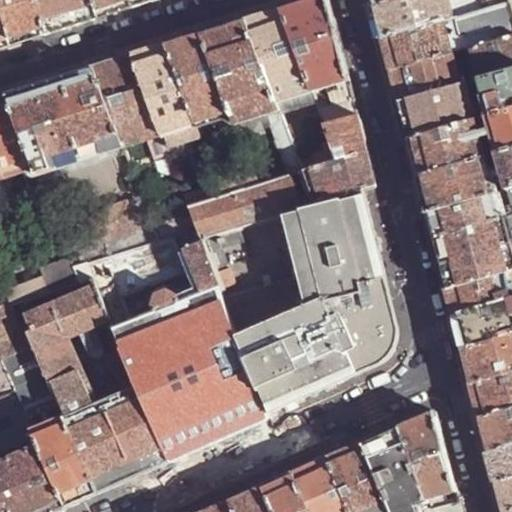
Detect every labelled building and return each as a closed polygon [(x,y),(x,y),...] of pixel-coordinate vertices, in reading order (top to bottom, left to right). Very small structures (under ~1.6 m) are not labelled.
[(0,0),(0,20),(8,47),(29,40),(43,35),(32,0),(0,0)] [(90,0),(32,0),(43,35),(73,26),(96,19),(90,0)] [(127,0),(90,0),(96,19),(117,12),(130,8),(127,0)] [(314,0),(304,3),(285,9),(317,92),(351,81),(353,81),(347,54),(336,12),(333,0),(314,0)] [(405,0),(378,8),(383,27),(386,39),(457,19),(453,0),(405,0)] [(511,0),(463,0),(468,16),(478,13),(511,4),(511,3),(511,0)] [(272,13),(249,21),(280,103),(290,100),(306,95),(317,92),(285,9),(277,12),(272,13)] [(468,16),(458,19),(463,38),(483,33),(478,13),(468,16)] [(457,19),(386,39),(391,59),(394,72),(457,54),(465,52),(467,51),(463,38),(458,19),(457,19)] [(0,20),(0,49),(8,47),(0,20)] [(224,29),(206,34),(235,113),(240,126),(271,115),(283,110),(280,103),(249,21),(224,29)] [(483,33),(463,38),(467,51),(475,49),(500,42),(497,33),(495,31),(492,31),(483,33)] [(185,41),(171,45),(201,124),(213,120),(235,113),(206,34),(185,41)] [(511,38),(500,42),(475,49),(477,59),(483,81),(484,80),(511,72),(511,38)] [(150,52),(136,57),(166,135),(201,124),(171,45),(150,52)] [(457,54),(394,72),(399,91),(402,104),(464,86),(463,79),(457,54)] [(113,64),(97,69),(127,148),(166,135),(136,57),(113,64)] [(477,59),(468,61),(474,83),(483,81),(477,59)] [(34,89),(11,96),(39,168),(41,175),(45,187),(71,179),(62,168),(127,148),(97,69),(75,76),(34,89)] [(511,72),(484,80),(493,117),(511,110),(511,72)] [(474,83),(470,84),(480,120),(489,118),(493,117),(484,80),(483,81),(474,83)] [(464,86),(402,104),(407,125),(411,140),(480,120),(470,84),(464,86)] [(306,95),(290,100),(293,111),(309,106),(306,95)] [(0,99),(0,156),(8,178),(26,172),(39,168),(11,96),(0,99)] [(358,100),(323,110),(329,126),(363,116),(358,100)] [(283,110),(271,115),(294,176),(306,172),(283,110)] [(511,110),(493,117),(489,118),(499,154),(511,150),(511,110)] [(235,113),(213,120),(220,137),(241,131),(240,126),(235,113)] [(363,116),(329,126),(342,161),(372,152),(366,130),(363,116)] [(489,118),(480,120),(490,157),(499,154),(489,118)] [(480,120),(411,140),(416,162),(420,177),(490,157),(480,120)] [(201,124),(166,135),(171,149),(206,138),(201,124)] [(511,150),(499,154),(509,190),(511,188),(511,150)] [(375,165),(372,152),(342,161),(306,172),(294,176),(262,186),(228,196),(193,207),(195,213),(201,228),(205,239),(307,207),(365,190),(380,185),(375,165)] [(499,154),(490,157),(500,192),(509,190),(499,154)] [(0,180),(8,178),(0,156),(0,180)] [(490,157),(420,177),(425,198),(429,213),(500,192),(490,157)] [(39,168),(26,172),(37,201),(49,196),(45,187),(41,175),(39,168)] [(257,172),(223,183),(224,185),(228,196),(262,186),(257,172)] [(45,187),(49,196),(63,235),(106,222),(108,219),(116,216),(115,212),(126,208),(124,202),(99,210),(71,179),(45,187)] [(224,185),(189,196),(193,207),(228,196),(224,185)] [(365,190),(307,207),(317,234),(371,215),(365,190)] [(511,200),(509,190),(500,192),(507,218),(511,216),(511,200)] [(500,192),(429,213),(433,229),(435,238),(507,218),(500,192)] [(63,235),(72,258),(76,268),(147,245),(161,241),(156,225),(148,205),(145,195),(124,202),(126,208),(115,212),(116,216),(108,219),(106,222),(63,235)] [(322,390),(367,370),(350,325),(349,326),(341,304),(317,234),(307,207),(205,239),(222,287),(268,413),(322,390)] [(195,213),(156,225),(161,241),(183,234),(201,228),(195,213)] [(371,215),(317,234),(341,304),(349,326),(350,325),(395,309),(392,296),(389,286),(385,270),(371,215)] [(507,218),(435,238),(443,267),(448,289),(508,272),(511,271),(511,237),(510,232),(507,218)] [(201,228),(183,234),(187,245),(207,293),(222,287),(205,239),(201,228)] [(161,241),(147,245),(162,280),(186,271),(179,252),(187,245),(183,234),(161,241)] [(147,245),(76,268),(81,282),(82,281),(95,277),(98,285),(111,314),(147,298),(151,293),(148,286),(162,280),(147,245)] [(72,258),(44,267),(48,276),(54,291),(81,282),(76,268),(72,258)] [(511,288),(508,272),(448,289),(452,306),(454,315),(511,299),(511,288)] [(48,276),(8,291),(13,305),(54,291),(48,276)] [(95,277),(82,281),(85,291),(98,285),(95,277)] [(85,291),(68,298),(82,333),(94,328),(113,320),(111,314),(98,285),(85,291)] [(268,413),(222,287),(207,293),(184,303),(181,296),(171,290),(161,294),(158,306),(161,312),(118,330),(136,373),(140,384),(173,461),(225,438),(270,418),(268,413)] [(8,291),(0,293),(0,309),(13,305),(8,291)] [(68,298),(57,303),(72,337),(82,333),(68,298)] [(511,299),(454,315),(460,336),(463,349),(511,335),(511,299)] [(57,303),(29,315),(31,321),(35,330),(31,332),(55,389),(56,389),(58,388),(55,383),(85,370),(72,337),(57,303)] [(13,305),(0,309),(0,350),(17,389),(31,382),(38,397),(55,389),(31,332),(35,330),(31,321),(21,325),(19,320),(16,312),(13,305)] [(399,337),(399,325),(395,309),(350,325),(367,370),(379,365),(388,358),(395,349),(399,337)] [(113,320),(94,328),(122,391),(132,387),(140,384),(136,373),(118,330),(113,320)] [(511,335),(463,349),(471,384),(511,371),(511,335)] [(0,350),(0,397),(3,396),(17,389),(0,350)] [(58,388),(56,389),(62,403),(67,415),(100,492),(113,487),(71,389),(90,381),(85,370),(55,383),(58,388)] [(511,371),(471,384),(480,418),(511,408),(511,371)] [(144,473),(173,461),(140,384),(132,387),(122,391),(108,397),(99,401),(90,381),(71,389),(113,487),(144,473)] [(17,389),(3,396),(11,412),(17,426),(23,442),(38,436),(35,430),(30,418),(17,389)] [(0,397),(0,416),(11,412),(3,396),(0,397)] [(511,408),(480,418),(488,452),(511,445),(511,408)] [(415,420),(400,427),(427,498),(458,491),(437,412),(436,411),(415,420)] [(67,415),(35,430),(38,436),(41,444),(69,506),(86,499),(100,492),(67,415)] [(17,426),(0,433),(0,452),(23,442),(17,426)] [(379,436),(364,443),(391,511),(423,511),(420,505),(428,502),(427,498),(400,427),(379,436)] [(343,452),(329,458),(351,511),(389,511),(391,511),(364,443),(343,452)] [(41,444),(0,463),(0,482),(1,484),(5,495),(11,511),(56,511),(69,506),(41,444)] [(511,445),(488,452),(496,482),(511,477),(511,445)] [(309,467),(295,473),(311,511),(351,511),(329,458),(309,467)] [(276,481),(265,486),(275,511),(311,511),(295,473),(276,481)] [(511,477),(496,482),(503,511),(505,511),(511,510),(511,477)] [(245,495),(232,501),(236,511),(275,511),(265,486),(245,495)] [(0,497),(0,511),(11,511),(5,495),(0,497)] [(216,508),(206,511),(236,511),(232,501),(216,508)]
